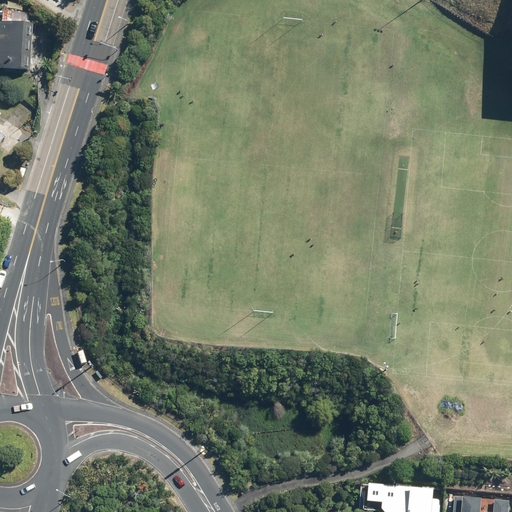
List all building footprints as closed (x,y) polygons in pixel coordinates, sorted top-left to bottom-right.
[(34,23),(0,20),(0,67),(31,69),(34,23)] [(20,170),(16,182),(21,183),(25,172),(20,170)] [(77,354),(80,365),(85,364),(82,353),(77,354)] [(463,432),(506,436),(509,398),(467,394),(466,409),(458,409),(457,419),(456,419),(455,428),(463,429),(463,432)] [(432,490),(370,484),(368,500),(383,501),(383,506),(386,511),(436,511),(438,499),(431,498),(432,490)] [(454,493),(452,511),(510,511),(511,500),(497,498),(496,510),(480,509),(482,496),(454,493)]
